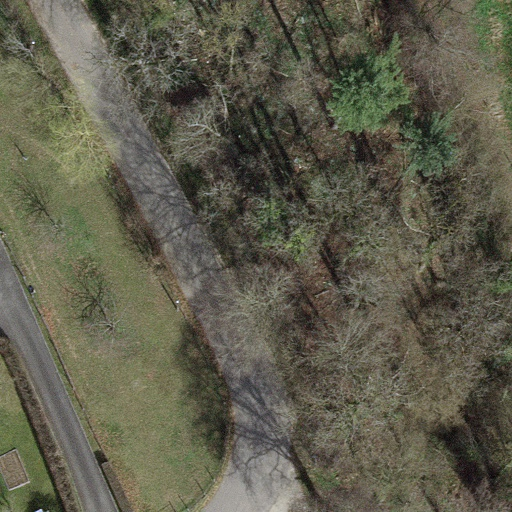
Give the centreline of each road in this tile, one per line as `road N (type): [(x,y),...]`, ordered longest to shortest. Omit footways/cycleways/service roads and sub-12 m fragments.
road 1 (residential): [(42,0),(199,290),(235,393),(250,468),(232,511)]
road 2 (track): [(511,172),(428,0)]
